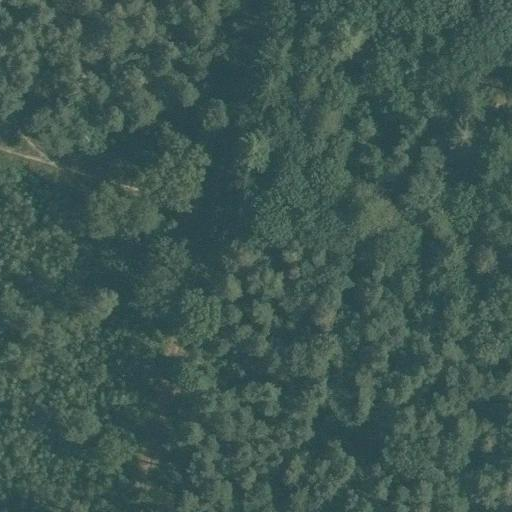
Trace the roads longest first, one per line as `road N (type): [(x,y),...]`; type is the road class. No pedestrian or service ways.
road 1 (track): [(511,295),(203,201)]
road 2 (track): [(203,201),(131,511)]
road 3 (track): [(203,201),(0,139)]
road 4 (track): [(203,201),(256,0)]
